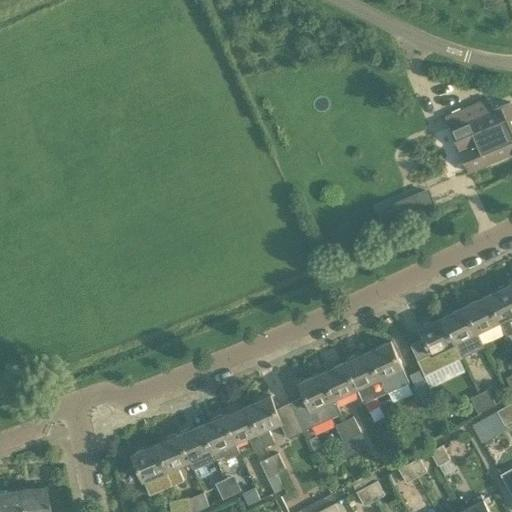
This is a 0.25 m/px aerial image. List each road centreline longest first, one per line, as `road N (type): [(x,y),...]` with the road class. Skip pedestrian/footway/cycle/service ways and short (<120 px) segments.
road 1 (residential): [(76,402),(102,392),(125,402),(511,229)]
road 2 (unclassified): [(468,58),(412,42),(333,0)]
